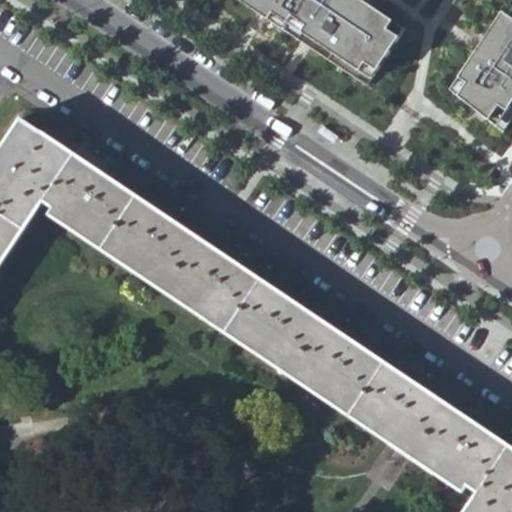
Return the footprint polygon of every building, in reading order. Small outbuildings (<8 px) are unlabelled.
[(205,0),(364,97),(403,32),(351,0),(205,0)] [(511,0),(494,23),(511,35),(511,0)] [(511,103),(511,35),(494,23),(484,16),(471,35),(434,86),(494,129),(511,103)] [(0,266),(40,208),(43,204),(52,210),(48,215),(395,448),(463,493),(466,488),(475,494),(473,497),(474,498),(464,511),(511,511),(511,448),(433,396),(40,132),(39,134),(20,121),(0,150),(0,266)] [(335,141),(340,135),(325,124),(320,130),(335,141)]
